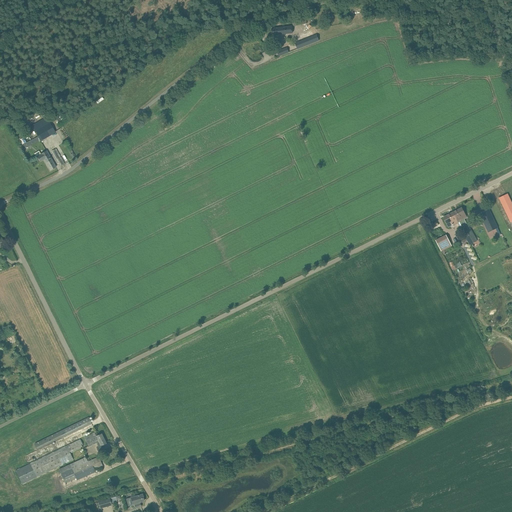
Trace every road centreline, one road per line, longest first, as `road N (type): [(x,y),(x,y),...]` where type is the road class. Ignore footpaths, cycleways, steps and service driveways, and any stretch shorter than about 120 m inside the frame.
road 1 (unclassified): [(85,384),(511,173)]
road 2 (unclassified): [(0,204),(64,173),(248,29)]
road 3 (track): [(261,511),(466,410),(511,396)]
road 4 (unclassified): [(85,384),(0,213)]
road 5 (unclassified): [(160,511),(85,384)]
